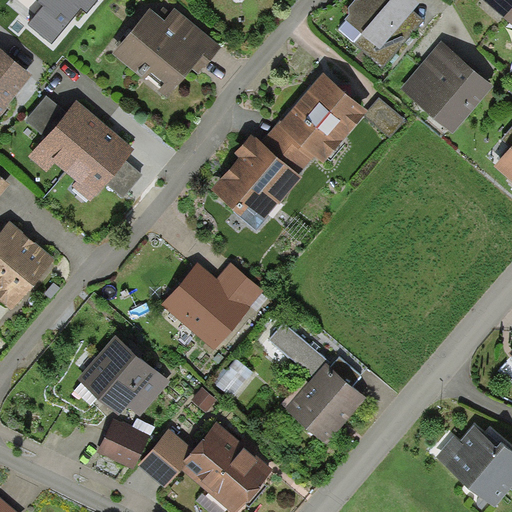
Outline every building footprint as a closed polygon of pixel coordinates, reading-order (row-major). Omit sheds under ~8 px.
[(98,0),(36,0),(43,6),(30,24),(52,43),(82,7),(88,13),(98,0)] [(349,15),(346,19),(347,19),(339,29),(381,67),(425,19),(414,10),(420,3),(417,0),(355,0),(349,7),(349,15)] [(511,0),(483,0),(507,20),(511,13),(511,0)] [(223,46),(176,7),(166,20),(152,8),(114,53),(169,99),(194,69),(200,74),(206,66),(223,46)] [(469,64),(443,42),(402,88),(454,134),(495,87),(469,64)] [(0,113),(32,74),(0,47),(0,113)] [(368,110),(324,73),(284,120),(280,125),(316,155),(324,162),(365,116),(369,111),(368,110)] [(46,137),(67,112),(47,95),(26,120),(46,137)] [(408,120),(380,97),(368,110),(369,111),(365,116),(390,139),(408,120)] [(56,163),(66,172),(107,125),(96,115),(77,99),(67,112),(46,137),(29,155),(48,172),(56,163)] [(280,125),(284,120),(283,118),(261,141),(300,175),(316,155),(280,125)] [(115,132),(107,125),(66,172),(77,181),(73,186),(91,201),(106,184),(126,160),(136,149),(115,132)] [(511,127),(502,139),(511,147),(511,146),(511,127)] [(256,138),(252,134),(235,153),(240,158),(212,189),(257,229),(279,204),(280,204),(303,177),(300,175),(261,141),(257,137),(256,138)] [(511,146),(511,147),(495,166),(511,181),(511,146)] [(144,174),(126,160),(106,184),(123,199),(144,174)] [(0,174),(0,197),(11,184),(0,174)] [(0,234),(0,300),(12,310),(56,258),(29,237),(11,221),(0,234)] [(218,281),(198,263),(161,305),(215,351),(251,309),(250,308),(218,281)] [(232,264),(218,281),(250,308),(264,291),(232,264)] [(330,367),(333,364),(284,323),(270,339),(314,376),(325,363),(330,367)] [(116,334),(79,379),(83,382),(99,396),(120,415),(129,407),(141,416),(171,381),(116,334)] [(333,364),(330,367),(352,386),(362,376),(340,356),(333,364)] [(253,372),(237,359),(216,384),(232,397),(253,372)] [(330,367),(325,363),(314,376),(284,408),(325,443),(344,422),(365,397),(352,386),(330,367)] [(91,405),(99,396),(83,382),(75,391),(91,405)] [(218,400),(203,387),(192,400),(207,413),(218,400)] [(150,435),(114,418),(98,452),(134,469),(150,435)] [(232,511),(236,511),(274,469),(254,453),(257,449),(252,445),(246,440),(242,444),(217,422),(197,446),(184,461),(187,464),(182,470),(232,511)] [(511,451),(475,422),(461,441),(454,436),(437,457),(495,507),(511,487),(511,451)] [(197,446),(173,425),(139,464),(166,488),(182,470),(187,464),(184,461),(197,446)] [(17,511),(0,497),(0,511),(17,511)]
